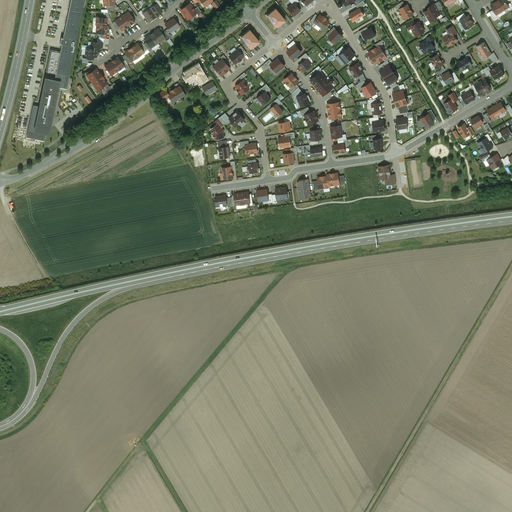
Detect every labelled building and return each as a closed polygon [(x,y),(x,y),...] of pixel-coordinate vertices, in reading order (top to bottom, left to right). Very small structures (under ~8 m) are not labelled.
[(38,106),(33,105),(26,137),(44,141),(46,134),(49,135),(59,87),(66,88),(84,0),(71,0),(60,52),(51,50),(45,77),(44,76),(38,106)] [(356,5),(358,9),(360,7),(366,4),(363,0),(357,4),(356,5)] [(498,0),(496,2),(502,11),(508,7),(509,7),(507,5),(506,2),(504,0),(498,0)] [(296,4),(294,1),(291,3),(287,7),(294,15),(301,10),(296,4)] [(400,9),(405,6),(403,1),(395,6),(398,10),(399,10),(399,9),(400,9)] [(496,2),(490,5),(493,10),(496,15),(502,11),(496,2)] [(160,8),(156,3),(156,4),(149,8),(155,16),(162,11),(160,8)] [(189,3),(185,7),(192,16),(196,13),(193,9),(192,7),(191,7),(190,6),(191,6),(189,3)] [(435,17),(440,14),(439,12),(439,10),(436,3),(429,7),(430,9),(435,17)] [(405,6),(400,9),(399,9),(399,10),(401,12),(400,13),(402,16),(403,16),(405,18),(405,19),(412,15),(413,14),(412,14),(411,11),(409,8),(407,5),(405,6)] [(192,16),(185,7),(180,10),(183,14),(187,19),(192,16)] [(202,13),(197,7),(193,9),(196,13),(198,16),(202,13)] [(364,15),(360,7),(358,9),(350,13),(354,21),(364,15)] [(143,13),(142,13),(146,18),(148,21),(155,16),(149,8),(143,13)] [(285,20),(275,8),(273,10),(266,15),(269,18),(268,19),(273,26),(274,25),(277,28),(285,20)] [(430,9),(423,13),(424,15),(425,17),(425,16),(426,16),(430,22),(436,19),(435,17),(430,9)] [(143,13),(141,10),(137,12),(142,20),(146,18),(142,13),(143,13)] [(496,15),(493,10),(489,12),(494,20),(498,17),(496,15)] [(128,12),(122,16),(128,25),(129,24),(130,25),(132,23),(131,23),(134,21),(134,20),(131,16),(128,12)] [(319,16),(316,14),(310,22),(313,24),(315,22),(314,22),(319,16)] [(322,16),(320,14),(319,16),(314,22),(315,22),(324,29),(330,21),(327,19),(328,18),(323,15),(322,16)] [(466,16),(460,20),(465,29),(466,29),(466,30),(468,30),(469,29),(469,28),(469,27),(473,25),(468,15),(466,16)] [(122,16),(115,21),(120,28),(121,30),(124,28),(124,29),(127,27),(126,27),(128,25),(122,16)] [(100,18),(96,17),(96,25),(97,25),(106,26),(106,18),(100,18)] [(174,18),(164,25),(167,29),(170,32),(173,30),(174,30),(176,29),(176,28),(179,26),(174,18)] [(408,29),(411,28),(410,27),(415,24),(413,20),(405,24),(408,29)] [(120,28),(115,21),(112,23),(115,32),(120,28)] [(415,24),(410,27),(411,28),(413,31),(412,31),(415,36),(424,31),(422,28),(423,28),(421,25),(420,25),(419,22),(415,24)] [(106,26),(97,25),(96,32),(104,33),(106,34),(107,26),(106,26)] [(377,35),(372,26),(361,32),(366,41),(377,35)] [(446,30),(449,34),(451,32),(453,35),(457,33),(453,26),(446,30)] [(161,33),(158,29),(151,34),(157,43),(164,38),(161,33)] [(170,32),(167,29),(164,31),(169,39),(173,36),(170,32)] [(259,42),(249,29),(241,36),(243,39),(242,40),(248,47),(248,46),(251,49),(259,42)] [(343,36),(336,29),(328,37),(335,44),(343,36)] [(169,39),(164,31),(161,33),(164,38),(166,41),(169,39)] [(429,39),(431,42),(435,39),(430,32),(425,35),(428,40),(429,39)] [(449,34),(443,37),(448,46),(451,44),(451,45),(454,43),(457,41),(453,35),(451,32),(449,34)] [(151,34),(144,39),(146,42),(150,48),(157,43),(151,34)] [(428,40),(419,45),(424,53),(428,51),(428,52),(431,50),(431,49),(434,47),(431,42),(429,39),(428,40)] [(293,41),(287,46),(289,49),(296,44),(293,41)] [(96,42),(91,42),(90,48),(90,49),(97,49),(97,50),(101,50),(102,43),(96,42)] [(143,44),(142,42),(138,45),(143,53),(147,50),(143,44)] [(150,48),(146,42),(143,44),(147,50),(148,51),(151,49),(150,48)] [(484,42),(476,47),(478,51),(479,50),(482,54),(481,55),(483,59),(489,55),(491,54),(484,42)] [(138,45),(137,44),(131,48),(137,57),(143,53),(138,45)] [(289,49),(287,51),(293,59),(302,52),(296,44),(289,49)] [(336,52),(339,55),(346,50),(343,46),(336,52)] [(377,47),(369,52),(372,58),(383,52),(380,46),(377,47)] [(355,55),(349,47),(346,50),(339,55),(339,56),(345,63),(355,55)] [(97,49),(90,49),(90,48),(86,48),(85,58),(88,58),(93,59),(93,56),(96,57),(97,50),(97,49)] [(137,57),(131,48),(125,52),(126,54),(131,61),(137,57)] [(238,49),(235,52),(235,51),(232,54),(229,57),(235,64),(238,61),(238,62),(241,59),(243,56),(238,49)] [(383,52),(372,58),(376,64),(386,57),(383,52)] [(491,54),(489,55),(493,63),(498,60),(493,52),(491,54)] [(306,53),(298,59),(301,63),(306,59),(309,56),(306,53)] [(465,55),(466,57),(467,57),(470,63),(474,61),(469,53),(465,55)] [(131,61),(126,54),(122,57),(124,60),(127,64),(131,61)] [(437,55),(430,59),(436,69),(443,65),(437,55)] [(117,57),(111,62),(117,71),(123,66),(124,66),(121,62),(117,57)] [(466,57),(457,63),(462,71),(472,65),(470,63),(467,57),(466,57)] [(214,66),(213,66),(216,70),(218,72),(221,76),(230,68),(228,65),(225,62),(223,58),(222,59),(214,66)] [(273,62),(270,64),(271,65),(277,72),(285,66),(278,58),(273,62)] [(273,62),(270,59),(261,66),(265,70),(271,65),(270,64),(273,62)] [(312,66),(306,59),(301,63),(298,65),(304,72),(312,66)] [(117,71),(111,62),(105,66),(111,75),(117,71)] [(365,72),(359,62),(349,68),(354,78),(356,77),(363,73),(365,72)] [(390,63),(380,70),(384,77),(395,71),(390,63)] [(198,64),(184,72),(189,80),(197,76),(200,82),(205,79),(202,73),(203,73),(198,64)] [(319,66),(313,70),(316,75),(319,72),(322,70),(319,66)] [(490,71),(491,71),(488,66),(483,69),(484,72),(486,76),(487,76),(491,73),(490,71)] [(491,71),(490,71),(491,73),(495,79),(503,74),(499,66),(496,68),(496,67),(494,68),(493,69),(491,71)] [(96,69),(87,75),(92,82),(101,76),(100,73),(99,74),(96,69)] [(395,71),(384,77),(389,85),(399,78),(395,71)] [(244,72),(237,78),(239,80),(246,75),(244,72)] [(313,77),(311,79),(317,87),(326,80),(319,72),(316,75),(315,76),(313,77)] [(449,72),(442,76),(446,84),(453,80),(449,72)] [(299,81),(292,73),(284,80),(291,88),(296,83),(299,81)] [(356,77),(359,83),(364,81),(367,79),(363,73),(356,77)] [(101,76),(92,82),(99,93),(103,90),(101,87),(106,83),(103,79),(103,78),(101,76)] [(242,79),(235,85),(238,88),(237,89),(240,93),(241,92),(243,95),(251,89),(242,79)] [(326,80),(317,87),(324,94),(326,93),(328,91),(333,87),(331,84),(333,82),(330,79),(327,81),(326,80)] [(485,79),(481,81),(487,91),(491,89),(485,79)] [(364,81),(359,83),(356,85),(359,90),(362,88),(361,88),(367,85),(364,81)] [(481,81),(474,85),(479,93),(480,95),(487,91),(481,81)] [(377,92),(371,82),(367,85),(361,88),(362,88),(367,98),(377,92)] [(299,87),(296,83),(291,88),(289,89),(292,92),(299,87)] [(209,84),(201,88),(205,95),(213,90),(209,84)] [(260,89),(263,92),(265,91),(266,92),(270,88),(267,84),(260,89)] [(341,93),(348,87),(346,84),(339,90),(341,93)] [(170,92),(167,94),(169,97),(172,102),(184,95),(179,86),(175,89),(174,88),(170,90),(170,92)] [(109,87),(104,91),(107,96),(113,92),(109,87)] [(294,98),(297,97),(304,94),(299,87),(292,92),(294,98)] [(161,101),(169,97),(167,94),(164,89),(157,94),(161,101)] [(407,96),(405,90),(393,94),(395,100),(407,96)] [(469,90),(461,95),(466,103),(475,98),(473,96),(470,90),(469,90)] [(263,92),(257,97),(263,105),(271,98),(266,92),(265,91),(263,92)] [(451,99),(453,102),(458,99),(454,92),(448,95),(450,100),(451,99)] [(304,94),(297,97),(301,107),(310,103),(306,93),(304,94)] [(409,103),(407,96),(395,100),(397,107),(409,103)] [(450,100),(444,104),(447,109),(447,110),(448,112),(449,112),(449,113),(457,109),(453,102),(451,99),(450,100)] [(341,110),(340,102),(327,104),(329,112),(341,110)] [(382,113),(381,102),(377,102),(372,103),(372,104),(373,114),(382,113)] [(494,106),(499,115),(505,111),(503,106),(500,102),(494,106)] [(275,105),(270,109),(277,117),(284,112),(279,105),(277,103),(275,105)] [(503,106),(505,111),(507,109),(510,114),(511,112),(511,109),(509,104),(506,106),(505,105),(503,106)] [(494,106),(487,110),(488,112),(491,117),(492,119),(499,115),(494,106)] [(304,115),(311,112),(309,107),(297,112),(300,117),(304,115)] [(230,117),(229,118),(231,120),(236,126),(245,119),(239,110),(230,117)] [(311,112),(304,115),(309,125),(319,121),(314,110),(311,112)] [(342,118),(341,110),(329,112),(330,120),(342,118)] [(229,118),(230,117),(226,112),(221,117),(226,124),(231,120),(229,118)] [(429,113),(420,117),(426,128),(435,123),(429,113)] [(479,115),(471,120),(475,127),(483,123),(479,115)] [(408,128),(407,117),(405,117),(396,118),(398,129),(408,128)] [(214,122),(216,124),(218,123),(222,127),(224,125),(218,118),(214,122)] [(385,130),(384,120),(379,120),(373,121),(373,123),(374,131),(385,130)] [(285,123),(279,124),(280,131),(291,130),(289,121),(285,122),(285,123)] [(222,127),(218,123),(216,124),(211,129),(214,133),(215,139),(224,138),(223,129),(222,127)] [(487,123),(484,125),(488,133),(492,131),(487,123)] [(464,124),(458,128),(464,137),(470,134),(466,128),(464,124)] [(340,125),(331,126),(333,138),(337,137),(342,136),(342,135),(340,125)] [(507,126),(499,131),(504,139),(511,134),(508,127),(507,126)] [(320,129),(310,130),(312,140),(318,139),(321,139),(320,129)] [(285,138),(278,139),(279,146),(284,146),(284,147),(290,146),(290,145),(291,145),(290,138),(289,136),(286,137),(284,137),(285,138)] [(382,136),(372,137),(374,150),(384,149),(382,136)] [(483,153),(487,151),(490,149),(493,148),(490,143),(488,141),(486,138),(477,143),(483,153)] [(249,145),(245,145),(245,146),(246,154),(258,152),(256,144),(249,145)] [(334,145),(335,154),(346,153),(345,144),(334,145)] [(310,145),(303,146),(304,153),(311,152),(311,148),(310,145)] [(321,146),(311,148),(311,152),(312,157),(322,155),(321,146)] [(228,147),(219,148),(219,150),(217,150),(218,155),(219,154),(220,159),(230,157),(229,147),(228,147)] [(479,155),(482,159),(489,155),(487,151),(483,153),(479,155)] [(293,153),(283,154),(285,164),(294,162),(293,153)] [(491,157),(487,160),(492,169),(502,163),(498,157),(499,157),(497,154),(491,157)] [(258,168),(257,163),(248,164),(249,167),(247,167),(248,171),(249,171),(249,174),(260,172),(259,168),(258,168)] [(389,165),(378,167),(380,179),(385,178),(386,186),(397,184),(395,174),(390,174),(389,165)] [(231,167),(222,168),(223,174),(221,174),(222,179),(233,178),(232,171),(231,167)] [(337,173),(328,175),(330,186),(339,185),(338,176),(337,173)] [(328,176),(319,177),(319,180),(320,189),(330,188),(328,176)] [(300,180),(297,184),(298,190),(310,188),(309,178),(300,180)] [(287,187),(276,188),(276,194),(277,200),(288,199),(287,187)] [(268,188),(257,190),(259,201),(268,200),(269,200),(268,194),(268,188)] [(310,188),(298,190),(300,198),(311,196),(310,188)] [(249,192),(235,193),(236,205),(250,203),(249,192)] [(226,194),(215,196),(216,207),(228,206),(227,198),(226,194)]
